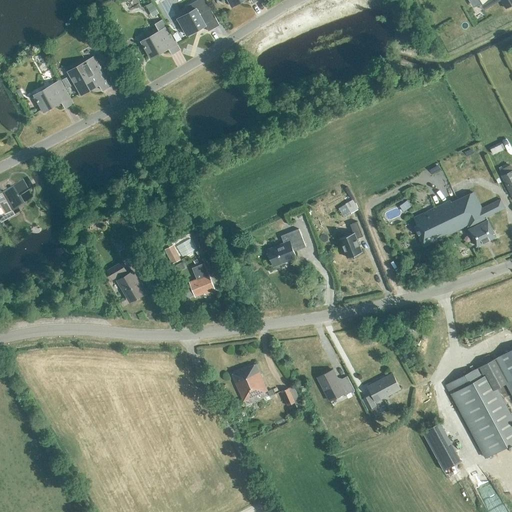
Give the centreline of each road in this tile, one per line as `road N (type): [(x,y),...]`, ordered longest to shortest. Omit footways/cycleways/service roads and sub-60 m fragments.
road 1 (tertiary): [(0,340),(75,329),(201,334),(319,318),(382,307),(511,262)]
road 2 (unclassified): [(0,167),(300,0)]
